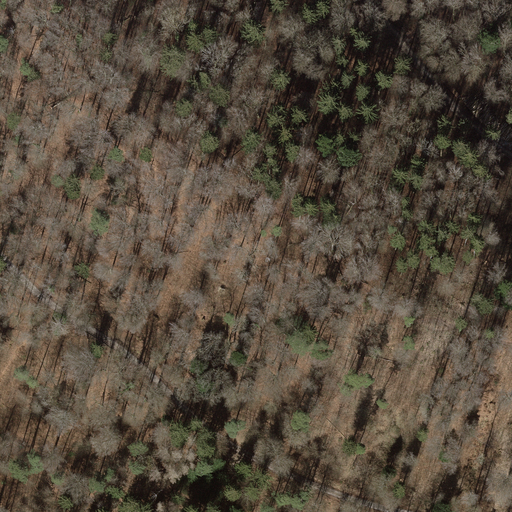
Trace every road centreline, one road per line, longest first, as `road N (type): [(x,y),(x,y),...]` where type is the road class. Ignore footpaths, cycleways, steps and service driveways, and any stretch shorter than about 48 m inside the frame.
road 1 (track): [(392,511),(280,470),(190,416),(27,282),(0,249)]
road 2 (track): [(366,0),(473,124),(511,155)]
